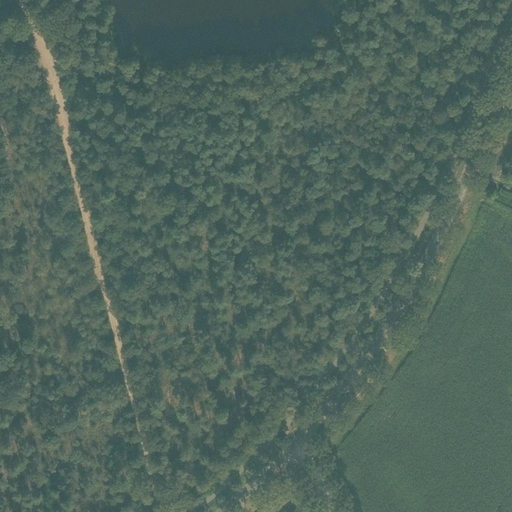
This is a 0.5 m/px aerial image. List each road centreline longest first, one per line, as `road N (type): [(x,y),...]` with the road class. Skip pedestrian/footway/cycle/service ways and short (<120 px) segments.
road 1 (track): [(161,511),(31,34)]
road 2 (tertiary): [(297,444),(394,328),(511,80)]
